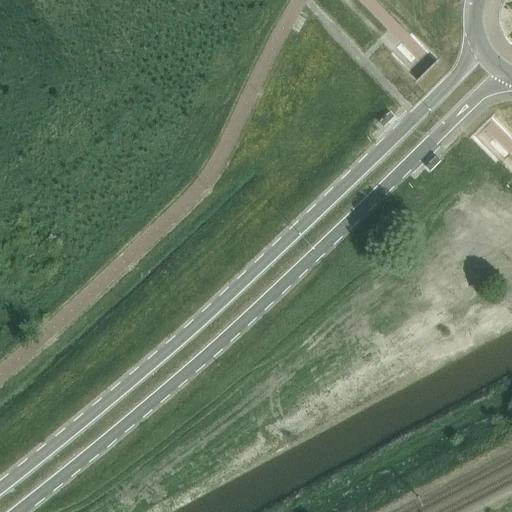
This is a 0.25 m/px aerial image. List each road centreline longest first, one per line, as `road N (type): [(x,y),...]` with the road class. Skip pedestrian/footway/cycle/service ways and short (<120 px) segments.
road 1 (secondary): [(16,511),(292,278),(506,73)]
road 2 (secondary): [(477,39),(469,61),(273,254),(0,485)]
road 3 (unknown): [(384,39),(509,167)]
